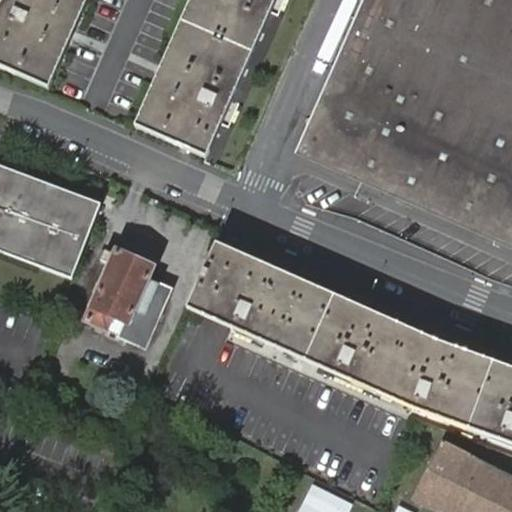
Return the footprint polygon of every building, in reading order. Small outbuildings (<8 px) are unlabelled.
[(0,69),(50,91),(90,0),(6,0),(0,15),(0,69)] [(192,0),(137,128),(208,159),(278,0),(192,0)] [(511,0),(371,0),(305,151),(511,241),(511,0)] [(102,205),(0,167),(0,173),(100,210),(102,205)] [(0,249),(74,278),(100,210),(0,173),(0,249)] [(215,243),(188,303),(206,311),(232,251),(215,243)] [(74,278),(0,249),(0,254),(72,283),(74,278)] [(87,322),(100,327),(106,330),(112,316),(127,322),(121,336),(145,347),(169,290),(147,281),(152,268),(115,251),(85,321),(87,321),(87,322)] [(206,311),(233,323),(254,274),(259,264),(238,254),(232,251),(206,311)] [(259,264),(254,274),(267,280),(272,269),(259,264)] [(511,440),(511,370),(451,348),(447,360),(432,354),(436,342),(423,338),(377,317),(373,326),(359,320),(363,311),(272,269),(267,280),(254,274),(233,323),(401,400),(511,440)] [(377,317),(363,311),(359,320),(373,326),(377,317)] [(98,332),(100,327),(87,322),(87,321),(85,326),(98,332)] [(451,348),(436,342),(432,354),(447,360),(451,348)] [(436,511),(511,511),(511,477),(468,455),(443,442),(441,445),(414,500),(436,511)]
